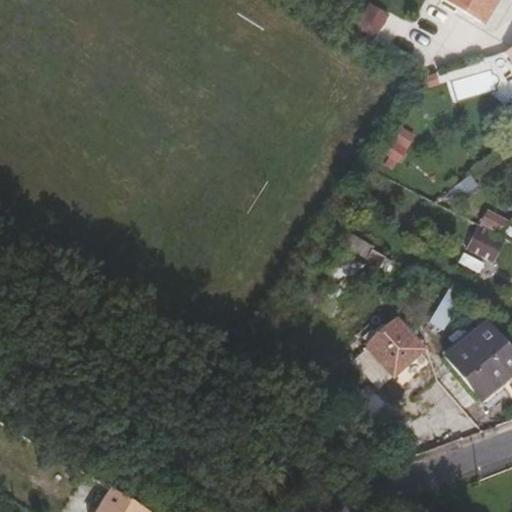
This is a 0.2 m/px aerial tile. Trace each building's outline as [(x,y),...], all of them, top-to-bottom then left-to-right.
[(443,0),(483,24),(497,0),(443,0)] [(495,263),(508,220),(481,212),(468,255),(495,263)] [(372,252),(343,236),(337,247),(365,263),(372,252)] [(335,326),(345,312),(318,292),(307,307),(335,326)] [(466,316),(457,304),(432,324),(440,336),(466,316)] [(423,350),(399,322),(368,349),(392,378),(423,350)] [(511,373),(511,359),(484,326),(444,358),(479,400),(511,373)] [(357,416),(367,426),(390,407),(379,395),(375,398),(367,389),(351,403),(360,412),(357,416)] [(144,511),(146,510),(108,487),(93,511),(144,511)]
